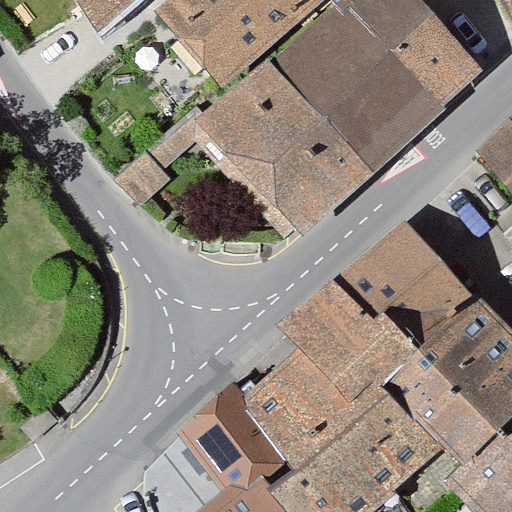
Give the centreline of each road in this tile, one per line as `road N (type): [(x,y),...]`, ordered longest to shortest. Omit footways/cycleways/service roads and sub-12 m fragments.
road 1 (tertiary): [(511,77),(212,348)]
road 2 (residential): [(212,348),(0,90)]
road 3 (tertiary): [(212,348),(48,511)]
